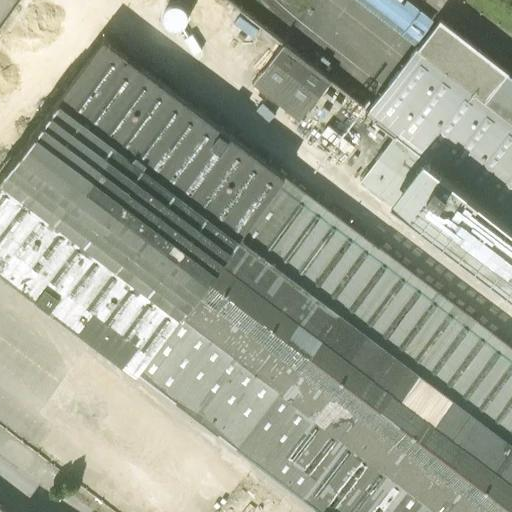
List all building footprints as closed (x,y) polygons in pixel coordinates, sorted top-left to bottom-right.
[(229,0),(187,0),(217,22),(232,1),(229,0)] [(511,75),(439,19),(367,112),(395,134),(511,225),(511,75)] [(0,268),(323,511),(511,511),(511,346),(104,39),(0,176),(0,268)] [(331,82),(283,44),(251,83),(299,121),(331,82)] [(361,178),(407,215),(406,216),(410,218),(411,217),(511,293),(511,225),(395,134),(361,178)] [(0,511),(11,511),(0,503),(0,511)]
